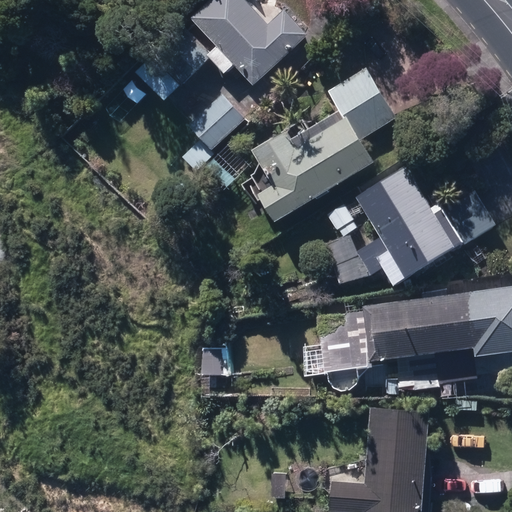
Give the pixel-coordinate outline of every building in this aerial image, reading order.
[(214,0),(192,20),(255,88),(310,38),(285,11),(268,27),(243,0),(214,0)] [(168,105),(186,86),(214,58),(184,30),(157,57),(138,76),(168,105)] [(261,197),(277,224),(374,165),(361,144),(398,121),(367,69),(328,93),(341,114),(310,132),(304,123),(254,153),(275,188),(261,197)] [(197,157),(206,167),(218,157),(214,152),(247,122),(224,97),(190,128),(208,148),(197,157)] [(206,171),(227,190),(235,182),(214,162),(206,171)] [(383,271),(395,289),(434,264),(437,270),(453,260),(450,254),(464,245),(467,248),(498,227),(476,192),(444,212),(440,206),(433,210),(407,168),(357,200),(376,230),(368,236),(373,244),(357,255),(360,258),(334,265),(340,287),(372,279),(383,271)] [(346,207),(329,217),(339,232),(343,239),(359,229),(346,207)] [(436,355),(440,388),(490,381),(486,349),(488,348),(511,345),(511,289),(481,294),(364,309),(365,315),(345,318),(351,362),(370,360),(371,364),(436,355)] [(238,321),(239,332),(278,326),(276,315),(238,321)] [(228,358),(206,348),(205,376),(227,377),(228,358)] [(331,511),(424,511),(428,412),(370,409),(368,471),(352,470),(351,486),(333,485),(331,511)]
